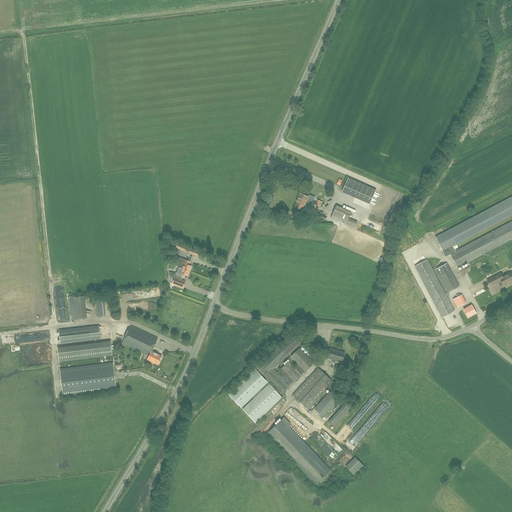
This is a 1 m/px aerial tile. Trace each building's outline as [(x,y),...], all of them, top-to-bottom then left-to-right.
[(370,204),(371,202),(376,190),(348,178),(342,192),(370,204)] [(309,198),(300,194),(298,198),(299,199),(295,207),(303,211),(305,206),(311,208),(313,203),(308,201),(309,198)] [(446,257),(451,255),(458,268),(511,239),(511,222),(455,252),(452,247),(511,215),(511,198),(436,238),(446,257)] [(331,218),(357,229),(362,217),(348,211),(336,206),(331,218)] [(173,247),(183,251),(193,255),(194,251),(187,247),(179,244),(169,240),(168,244),(169,245),(168,248),(172,249),(173,247)] [(190,271),(191,267),(189,266),(190,262),(186,261),(185,261),(182,260),(179,267),(190,271)] [(442,318),(455,312),(427,260),(415,267),(442,318)] [(436,270),(440,276),(448,293),(459,287),(447,264),(436,270)] [(190,271),(179,267),(177,274),(169,275),(170,282),(170,283),(183,287),(185,282),(175,278),(177,274),(180,276),(184,277),(185,275),(188,276),(190,271)] [(491,287),(498,283),(501,282),(504,286),(509,284),(508,283),(511,281),(511,275),(511,273),(502,277),(501,274),(487,281),(491,287)] [(73,320),(88,318),(86,296),(70,298),(73,320)] [(453,301),(457,308),(465,304),(461,296),(453,301)] [(96,301),(97,317),(105,317),(104,301),(96,301)] [(469,318),(477,314),(471,304),(464,309),(469,318)] [(439,327),(453,320),(451,316),(437,323),(439,327)] [(101,339),(99,326),(59,331),(61,343),(101,339)] [(125,339),(123,343),(149,356),(148,360),(158,365),(161,356),(152,352),(157,339),(131,327),(125,339)] [(276,350),(260,364),(265,369),(267,372),(263,376),(267,379),(266,381),(260,375),(255,369),(228,394),(229,394),(256,423),(282,398),(269,384),(270,383),(281,395),(314,364),(300,348),(290,357),(292,359),(277,373),(274,369),(301,343),(292,334),(276,350)] [(111,345),(58,352),(59,362),(112,355),(111,345)] [(342,361),(345,353),(338,351),(338,352),(329,350),(327,358),(336,361),(336,359),(342,361)] [(60,369),(63,397),(116,390),(113,363),(60,369)] [(308,410),(334,383),(318,368),(293,396),(308,410)] [(339,400),(332,394),(317,411),(323,418),(339,400)] [(352,408),(346,403),(328,422),(334,428),(352,408)] [(330,471),(282,420),(267,435),(314,485),(330,471)] [(346,467),(355,476),(364,467),(355,458),(346,467)]
